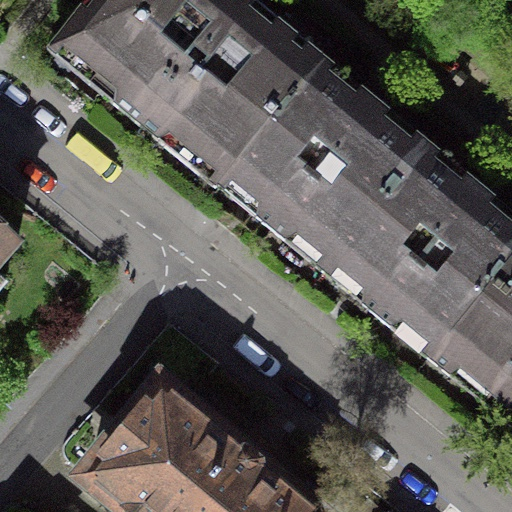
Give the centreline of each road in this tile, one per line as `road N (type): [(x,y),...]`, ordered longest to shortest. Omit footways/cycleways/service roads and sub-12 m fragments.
road 1 (residential): [(186,263),(489,511)]
road 2 (residential): [(186,263),(0,474)]
road 3 (residential): [(0,107),(186,263)]
